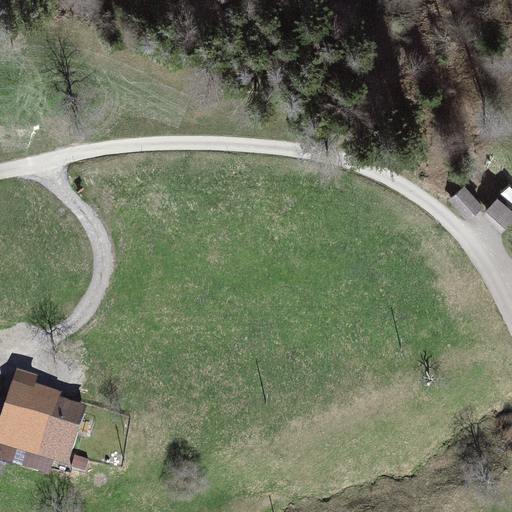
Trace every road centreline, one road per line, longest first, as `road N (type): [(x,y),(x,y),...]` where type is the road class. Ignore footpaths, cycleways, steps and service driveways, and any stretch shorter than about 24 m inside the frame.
road 1 (track): [(491,262),(457,221),(365,170),(244,149),(121,157),(0,180)]
road 2 (track): [(41,172),(85,220),(107,263),(96,304),(65,341),(24,368)]
